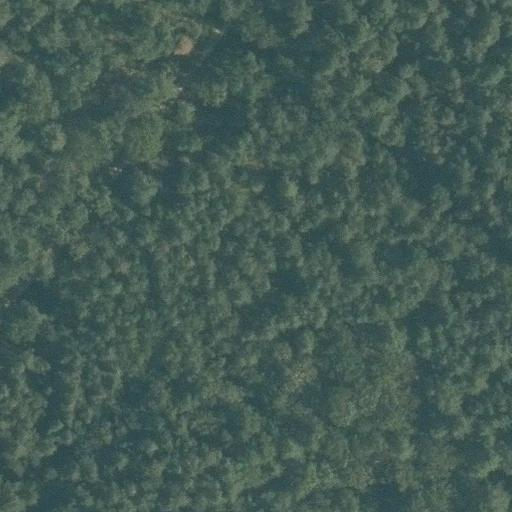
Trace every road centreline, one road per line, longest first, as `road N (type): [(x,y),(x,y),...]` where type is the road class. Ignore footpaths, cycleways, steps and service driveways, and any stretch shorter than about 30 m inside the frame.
road 1 (track): [(0,300),(162,112)]
road 2 (track): [(162,112),(248,0)]
